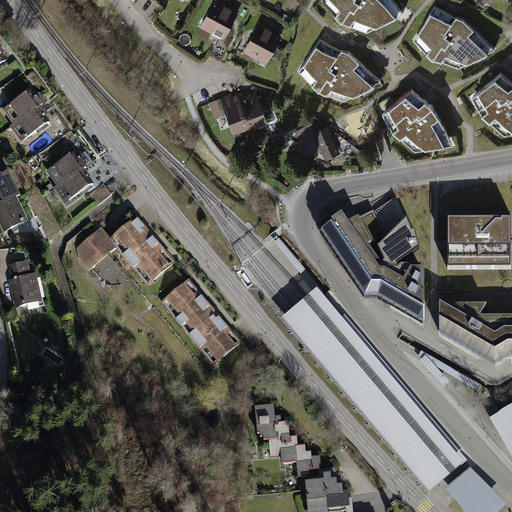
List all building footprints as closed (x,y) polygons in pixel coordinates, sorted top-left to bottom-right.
[(214,0),(199,28),(224,41),(239,13),(214,0)] [(324,0),(323,1),(342,19),(367,28),(404,10),(393,0),(324,0)] [(434,5),(414,37),(433,57),(460,67),(495,47),(463,17),(434,5)] [(258,23),(243,53),(267,66),(282,36),(258,23)] [(344,98),(380,79),(349,49),(321,38),(299,70),(319,89),(344,98)] [(505,133),(511,132),(511,79),(500,70),(471,95),(480,113),(505,133)] [(415,149),(453,142),(431,103),(428,100),(412,87),(383,111),(392,130),(415,149)] [(33,89),(3,110),(13,124),(9,126),(21,142),(51,120),(47,115),(49,113),(43,106),(47,103),(40,92),(36,94),(33,89)] [(220,97),(208,102),(214,118),(225,114),(232,132),(247,127),(247,128),(274,118),(265,94),(258,96),(255,90),(239,96),(238,93),(232,95),(231,92),(220,97)] [(311,123),(294,131),(303,149),(316,143),(321,153),(322,152),(325,158),(340,152),(327,125),(324,126),(321,119),(311,123)] [(76,151),(47,172),(57,185),(53,188),(65,204),(94,183),(84,168),(87,166),(76,151)] [(8,170),(0,174),(0,223),(4,232),(28,220),(17,197),(21,195),(8,170)] [(106,185),(93,193),(100,203),(113,195),(106,185)] [(330,222),(320,231),(365,297),(378,298),(404,313),(424,324),(424,264),(400,265),(397,269),(397,264),(420,249),(414,229),(412,231),(406,218),(385,239),(374,211),(359,218),(357,216),(347,221),(340,212),(330,219),(333,223),(332,225),(330,222)] [(447,267),(509,266),(509,241),(509,214),(446,214),(447,267)] [(138,217),(109,239),(117,248),(147,285),(175,263),(138,217)] [(79,258),(88,271),(117,248),(109,239),(100,228),(77,248),(79,258)] [(28,261),(9,265),(13,280),(9,281),(16,308),(43,302),(37,273),(31,274),(28,261)] [(189,279),(161,303),(213,366),(240,343),(189,279)] [(288,314),(281,320),(429,494),(468,461),(345,316),(341,319),(317,290),(311,295),(308,297),(302,303),(296,308),(288,314)] [(450,310),(440,304),(439,333),(495,365),(511,355),(511,317),(480,318),(486,306),(452,306),(450,310)] [(298,462),(299,477),(310,476),(310,470),(321,469),(320,457),(312,458),(312,453),(307,453),(307,446),(299,446),(298,437),(291,438),(289,423),(283,424),(282,417),(277,417),(276,404),(255,406),(258,435),(260,435),(260,438),(264,438),(264,442),(270,442),(271,458),(283,457),(283,463),(298,462)] [(511,405),(490,418),(511,455),(511,405)] [(311,480),(305,481),(308,511),(342,511),(347,511),(353,511),(353,499),(350,499),(350,493),(344,493),(344,485),(339,486),(338,479),(337,479),(336,468),(319,470),(320,476),(310,477),(311,480)] [(446,490),(464,511),(500,511),(508,506),(470,468),(446,490)]
